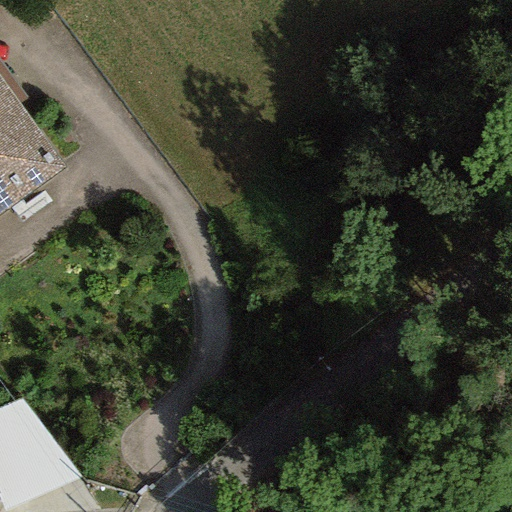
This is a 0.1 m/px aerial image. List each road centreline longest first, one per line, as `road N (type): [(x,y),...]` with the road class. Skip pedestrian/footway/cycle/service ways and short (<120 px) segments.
road 1 (unclassified): [(0,3),(38,34),(173,228),(185,336),(166,431),(197,489)]
road 2 (unclassified): [(511,252),(289,411),(197,489)]
